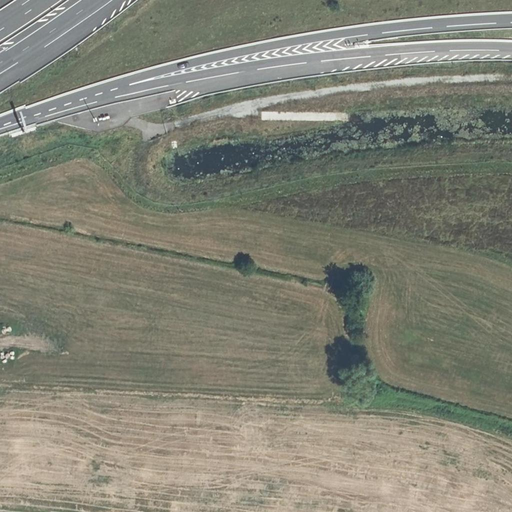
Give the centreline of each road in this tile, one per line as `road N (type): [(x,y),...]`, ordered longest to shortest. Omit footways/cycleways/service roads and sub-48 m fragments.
road 1 (motorway): [(64,97),(276,42),(511,16)]
road 2 (motorway): [(64,97),(266,61),(511,46)]
